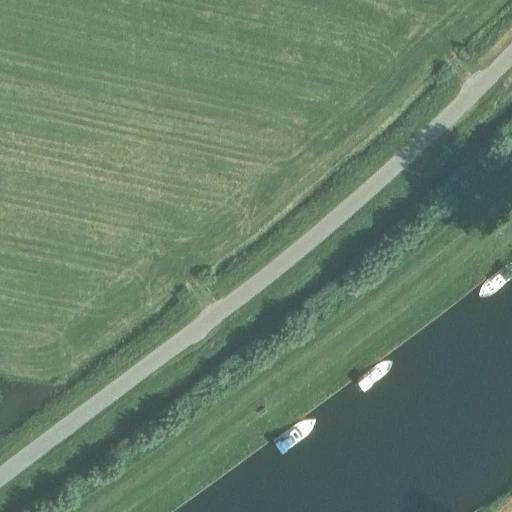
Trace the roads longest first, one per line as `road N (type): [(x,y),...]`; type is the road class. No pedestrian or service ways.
road 1 (unclassified): [(0,478),(274,271),(511,54)]
road 2 (track): [(115,511),(511,204)]
